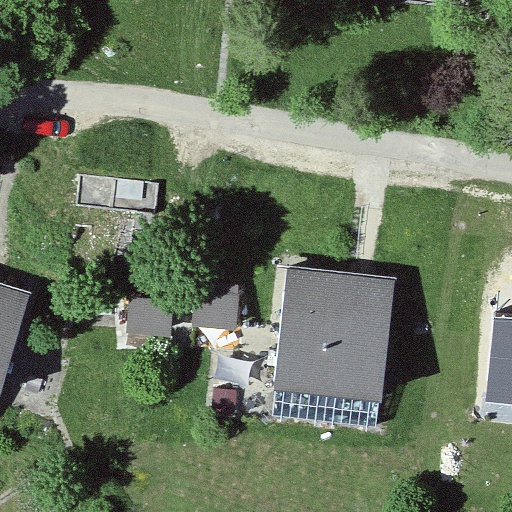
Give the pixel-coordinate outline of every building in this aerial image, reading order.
[(158,182),(78,174),(75,205),(136,211),(134,230),(151,231),(158,182)] [(353,274),(286,267),(271,413),(374,425),(391,293),(351,289),(353,274)] [(195,280),(192,326),(235,330),(238,284),(195,280)] [(0,375),(26,296),(0,287),(0,375)] [(126,318),(127,334),(171,339),(172,300),(130,298),(126,318)] [(511,310),(494,308),(486,388),(511,390),(511,310)]
